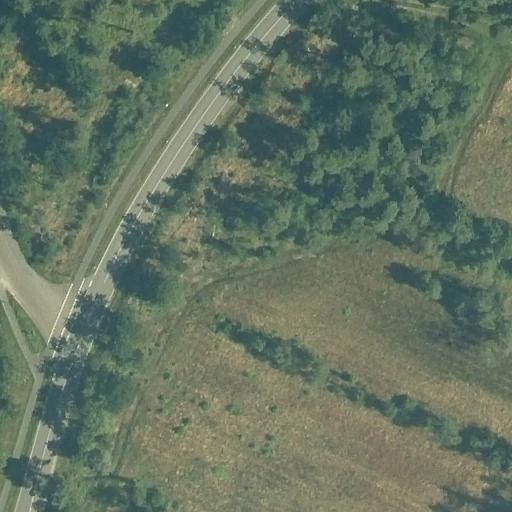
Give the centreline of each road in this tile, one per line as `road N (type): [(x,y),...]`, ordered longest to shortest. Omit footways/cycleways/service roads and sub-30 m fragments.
road 1 (tertiary): [(299,0),(156,195),(83,336)]
road 2 (tertiary): [(83,336),(23,511)]
road 3 (track): [(366,0),(417,4),(511,48)]
road 4 (residential): [(0,228),(11,262),(45,308),(83,336)]
